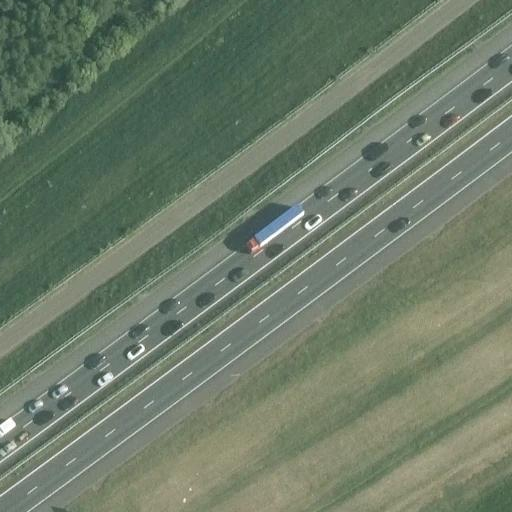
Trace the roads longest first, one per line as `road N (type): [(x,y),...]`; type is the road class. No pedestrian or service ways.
road 1 (motorway): [(511,60),(0,440)]
road 2 (motorway): [(8,511),(511,138)]
road 3 (unclassified): [(460,0),(0,337)]
